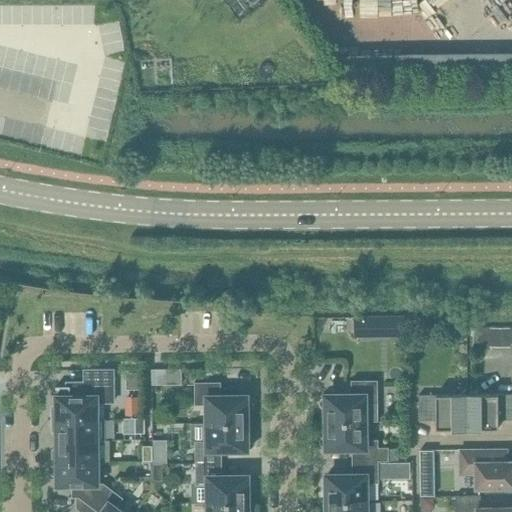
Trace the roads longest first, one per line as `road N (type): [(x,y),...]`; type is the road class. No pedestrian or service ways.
road 1 (residential): [(17,511),(25,352),(265,344),(285,363),(287,511)]
road 2 (unclassified): [(511,214),(167,214),(0,190)]
